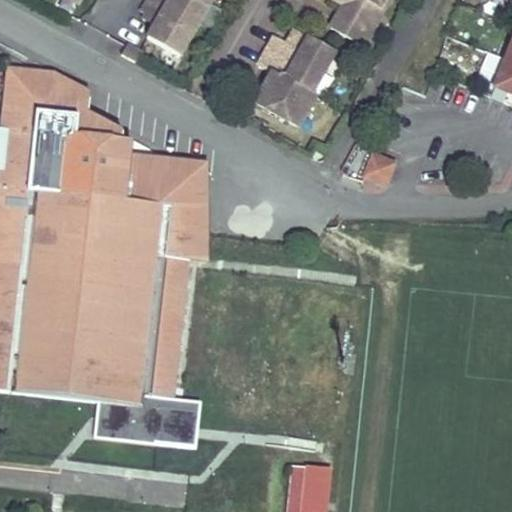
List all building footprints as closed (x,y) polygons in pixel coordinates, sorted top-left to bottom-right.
[(184,64),(214,0),(146,0),(138,18),(151,24),(142,44),(184,64)] [(337,34),(357,46),(366,31),(360,27),(373,5),(379,8),(383,0),(330,0),(342,6),(345,0),(352,0),(356,2),(337,34)] [(383,0),(379,8),(373,5),(360,27),(366,31),(357,46),(362,48),(388,0),(383,0)] [(305,39),(295,34),(288,47),(297,52),(305,39)] [(336,56),(305,39),(297,52),(288,47),(276,40),(260,69),(274,77),(278,78),(273,87),(277,89),(274,95),(267,90),(258,107),(296,128),(305,111),(310,114),(317,100),(313,98),(336,56)] [(511,42),(494,85),(507,90),(505,95),(511,97),(511,42)] [(138,398),(165,401),(165,395),(171,396),(178,345),(175,345),(177,326),(180,327),(183,295),(181,295),(183,277),(185,277),(187,261),(189,261),(191,251),(204,251),(205,211),(198,209),(198,185),(197,185),(198,185),(198,184),(198,183),(198,182),(198,181),(197,181),(197,180),(197,179),(197,178),(196,178),(196,177),(196,176),(195,176),(195,175),(194,175),(194,174),(193,174),(193,173),(193,172),(192,172),(191,172),(191,171),(190,171),(189,171),(189,170),(188,170),(187,169),(174,162),(130,157),(131,143),(122,142),(123,134),(88,115),(90,99),(36,70),(35,73),(10,70),(3,132),(8,133),(4,168),(0,167),(0,392),(137,408),(138,398)] [(278,78),(274,77),(267,90),(274,95),(277,89),(273,87),(278,78)] [(505,95),(507,90),(494,85),(492,90),(505,95)] [(310,114),(305,111),(296,128),(301,131),(310,114)] [(347,176),(361,179),(367,153),(353,150),(347,176)] [(392,167),(372,158),(362,178),(383,188),(392,167)] [(189,261),(203,263),(204,251),(191,251),(189,261)] [(300,511),(304,468),(291,467),(285,511),(300,511)] [(321,511),(325,471),(304,468),(300,511),(321,511)]
